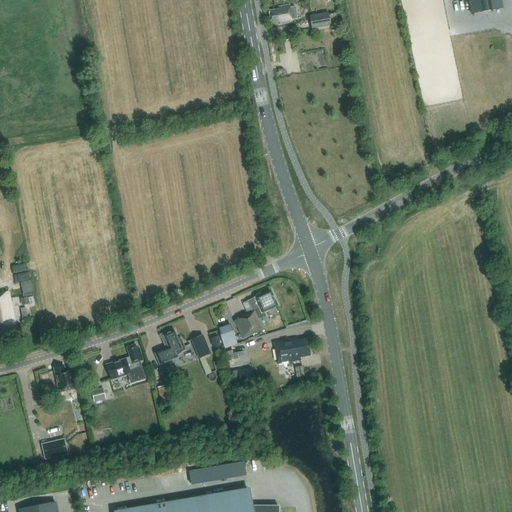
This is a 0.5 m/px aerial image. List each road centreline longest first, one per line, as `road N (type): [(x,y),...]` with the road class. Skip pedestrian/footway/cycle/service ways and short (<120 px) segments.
road 1 (tertiary): [(309,251),(142,325),(0,370)]
road 2 (tertiary): [(363,511),(334,331),(309,251)]
road 3 (tertiary): [(309,251),(274,148),(244,0)]
road 4 (unknown): [(300,511),(296,478),(286,470),(113,495)]
road 5 (tertiary): [(346,231),(511,140)]
